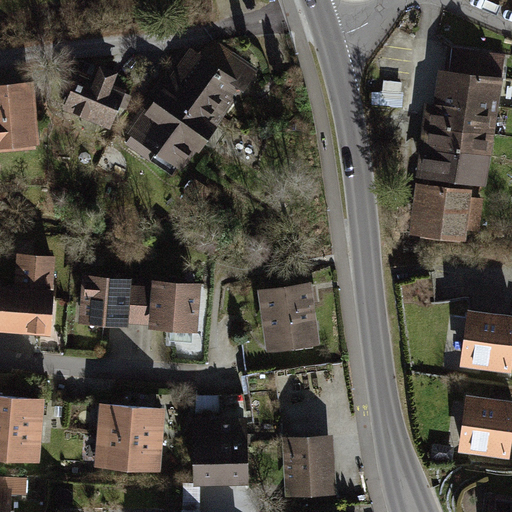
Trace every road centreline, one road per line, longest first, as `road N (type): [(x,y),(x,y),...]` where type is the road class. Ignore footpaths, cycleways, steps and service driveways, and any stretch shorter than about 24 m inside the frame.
road 1 (tertiary): [(413,511),(383,401),(353,134),(328,38)]
road 2 (track): [(0,60),(319,9)]
road 3 (unknown): [(435,0),(410,144)]
